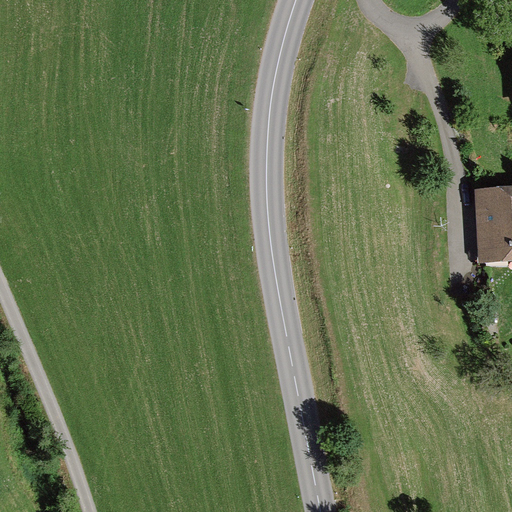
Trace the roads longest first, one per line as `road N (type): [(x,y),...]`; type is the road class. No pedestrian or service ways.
road 1 (tertiary): [(296,0),(270,103),(267,207),(322,511)]
road 2 (unclassified): [(402,27),(444,131),(457,286)]
road 3 (residential): [(88,511),(0,280)]
